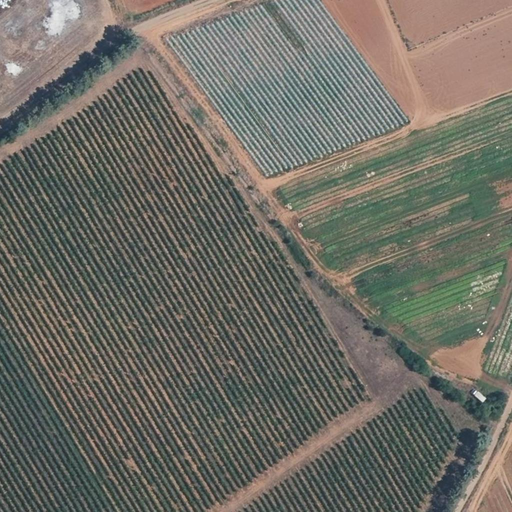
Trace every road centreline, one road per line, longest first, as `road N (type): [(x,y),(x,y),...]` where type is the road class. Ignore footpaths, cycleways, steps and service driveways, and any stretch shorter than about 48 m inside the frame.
road 1 (unclassified): [(208,0),(130,29),(0,132)]
road 2 (unclassified): [(511,396),(453,511)]
